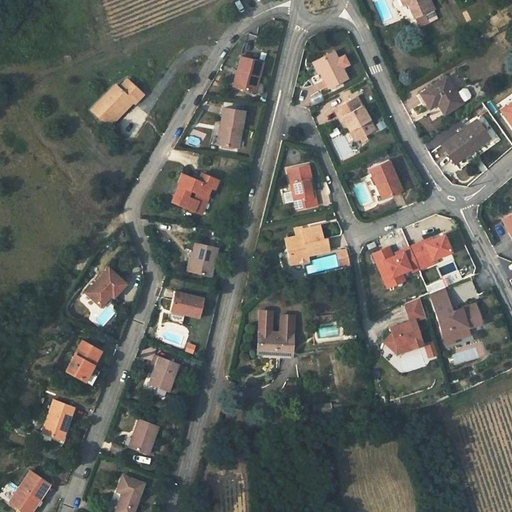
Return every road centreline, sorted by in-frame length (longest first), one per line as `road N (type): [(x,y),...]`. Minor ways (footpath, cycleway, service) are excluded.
road 1 (residential): [(294,1),(247,22),(220,46),(134,198),(132,228),(149,286),(63,511)]
road 2 (unclassified): [(172,511),(294,30),(305,18)]
road 3 (residential): [(287,121),(313,140),(349,229),(363,233),(451,199)]
road 4 (unclassified): [(451,199),(391,103),(358,29)]
road 5 (unclassified): [(511,310),(451,199)]
